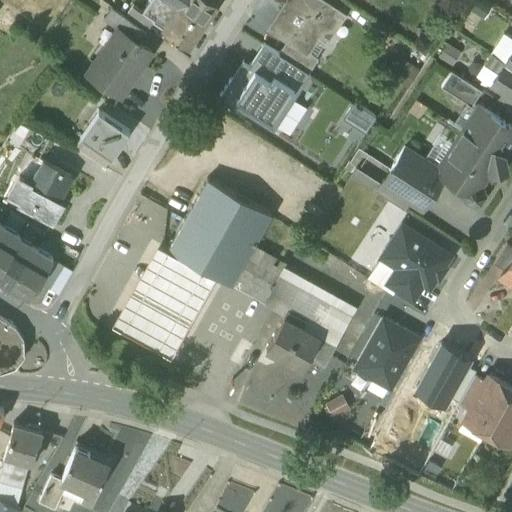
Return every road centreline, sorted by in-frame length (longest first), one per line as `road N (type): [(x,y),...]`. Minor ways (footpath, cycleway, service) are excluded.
road 1 (residential): [(249,0),(48,340)]
road 2 (secondary): [(406,511),(200,432),(75,399)]
road 3 (residential): [(511,354),(457,321),(452,304),(511,206)]
